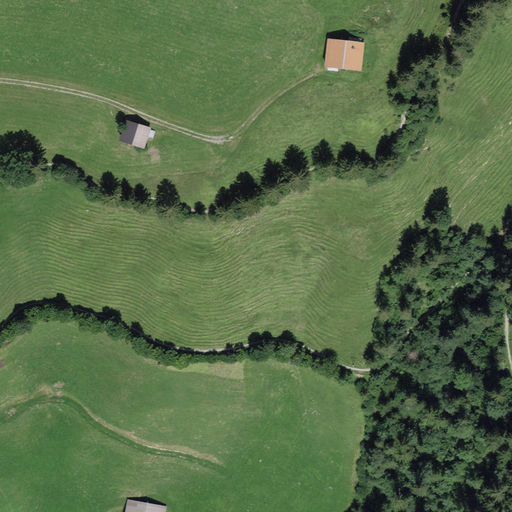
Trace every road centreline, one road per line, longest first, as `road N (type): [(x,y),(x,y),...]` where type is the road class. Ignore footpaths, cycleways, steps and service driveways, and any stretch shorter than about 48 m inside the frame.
road 1 (track): [(321,41),(318,73),(237,136),(219,141),(105,103),(0,84)]
road 2 (track): [(511,369),(501,259),(406,337)]
